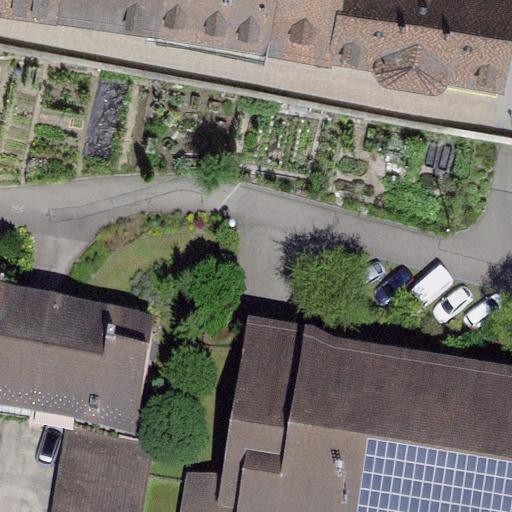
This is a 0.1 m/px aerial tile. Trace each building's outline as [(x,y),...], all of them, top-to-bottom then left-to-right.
[(62,0),(63,1),(158,16),(160,0),(62,0)] [(160,0),(158,16),(266,34),(270,0),(160,0)] [(270,0),(266,34),(330,47),(336,0),(270,0)] [(511,24),(511,0),(336,0),(330,47),(382,56),(380,69),(380,73),(383,76),(435,86),(439,86),(441,82),(445,66),(503,78),(511,24)] [(11,310),(14,296),(0,293),(0,421),(76,434),(65,511),(146,511),(160,431),(139,430),(155,333),(11,310)] [(511,511),(511,389),(227,335),(199,481),(192,480),(185,511),(511,511)]
